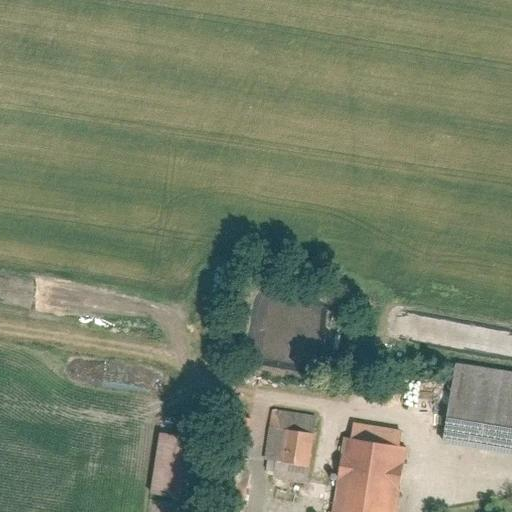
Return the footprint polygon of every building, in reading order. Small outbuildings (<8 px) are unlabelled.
[(511,376),(454,365),(439,441),(511,455),(511,376)] [(320,411),(273,405),(265,457),(269,458),(268,466),(278,468),(277,475),(310,480),(320,411)] [(230,446),(247,449),(253,418),(236,415),(230,446)] [(155,435),(145,496),(179,501),(189,440),(155,435)] [(342,439),(330,511),(391,511),(402,448),(342,439)] [(236,468),(232,483),(245,486),(248,470),(236,468)]
